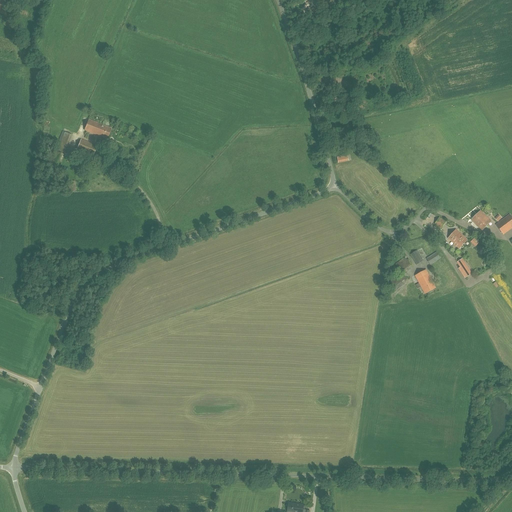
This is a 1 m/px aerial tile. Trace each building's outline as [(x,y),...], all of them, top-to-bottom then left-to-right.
[(89,119),(85,130),(94,134),(101,137),(101,136),(107,139),(111,129),(105,126),(98,123),(89,119)] [(63,131),(57,146),(59,147),(58,149),(65,152),(68,146),(62,143),(65,135),(69,137),(70,134),(63,131)] [(81,139),(77,150),(93,156),(98,146),(81,139)] [(53,150),(48,164),(58,169),(64,155),(53,150)] [(349,161),(347,154),(337,157),(338,163),(349,161)] [(482,231),(491,221),(481,211),(471,220),(482,231)] [(504,235),(511,228),(511,216),(510,214),(496,224),(504,235)] [(446,222),(439,217),(435,225),(441,229),(446,222)] [(467,240),(456,230),(448,238),(459,249),(467,240)] [(423,261),(417,251),(411,255),(417,264),(423,261)] [(430,265),(441,258),(437,252),(427,258),(430,265)] [(400,269),(403,274),(413,268),(408,259),(407,260),(406,258),(393,266),(396,271),(400,269)] [(470,273),(461,259),(457,262),(466,276),(470,273)] [(426,270),(415,276),(419,283),(416,285),(417,288),(421,286),(425,294),(436,288),(426,270)] [(296,511),(297,504),(289,503),(287,511),(296,511)]
